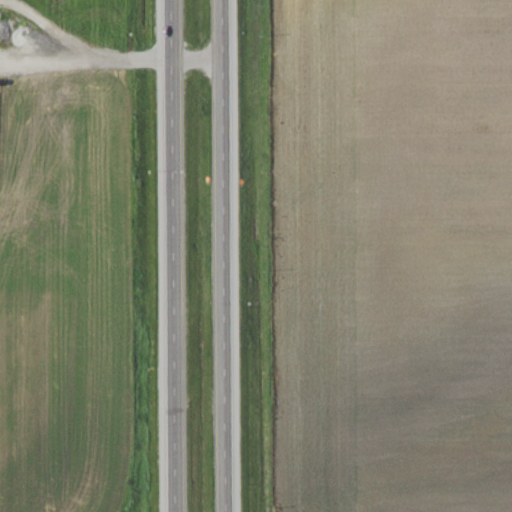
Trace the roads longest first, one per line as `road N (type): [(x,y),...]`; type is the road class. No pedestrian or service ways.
road 1 (trunk): [(228,511),(224,0)]
road 2 (trunk): [(172,0),(176,511)]
